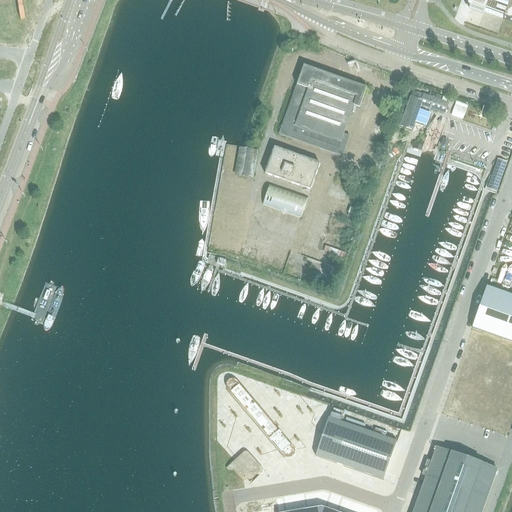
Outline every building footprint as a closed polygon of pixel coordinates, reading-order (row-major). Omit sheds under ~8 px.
[(0,24),(0,39),(4,40),(4,37),(21,38),(27,20),(30,21),(37,0),(14,0),(6,25),(0,24)] [(511,22),(511,0),(472,0),(469,10),(483,16),(485,12),(511,22)] [(295,50),(248,180),(279,192),(310,105),(363,124),(379,81),(295,50)] [(423,95),(413,91),(401,126),(411,129),(420,104),(438,111),(445,113),(448,103),(424,94),(423,95)] [(320,139),(300,196),(356,216),(376,159),(320,139)] [(497,162),(487,189),(497,192),(507,163),(498,160),(497,162)] [(267,200),(256,232),(340,261),(351,230),(267,200)] [(57,292),(45,324),(45,328),(47,331),(50,330),(53,328),(65,296),(65,289),(64,286),(61,287),(57,292)] [(472,328),(511,342),(511,295),(487,287),(472,328)] [(225,386),(225,387),(225,388),(226,389),(226,390),(227,391),(228,392),(282,456),(283,457),(284,458),(285,458),(286,459),(287,459),(288,459),(289,459),(290,459),(291,458),(292,458),(292,457),(293,456),(293,455),(294,454),(294,453),(294,452),(294,451),(293,450),(293,449),(238,383),(237,382),(236,382),(235,381),(234,380),(233,380),(232,380),(231,380),(230,380),(229,381),(228,381),(227,382),(226,383),(226,384),(225,385),(225,386)] [(329,418),(316,456),(383,479),(396,441),(329,418)] [(424,478),(412,511),(481,511),(497,468),(435,447),(433,452),(430,451),(421,477),(424,478)] [(242,451),(225,467),(227,469),(233,469),(242,479),(243,480),(245,480),(246,479),(247,478),(249,476),(250,475),(251,474),(252,474),(259,474),(262,470),(262,469),(248,451),(247,451),(246,450),(245,450),(244,451),(242,451)]
